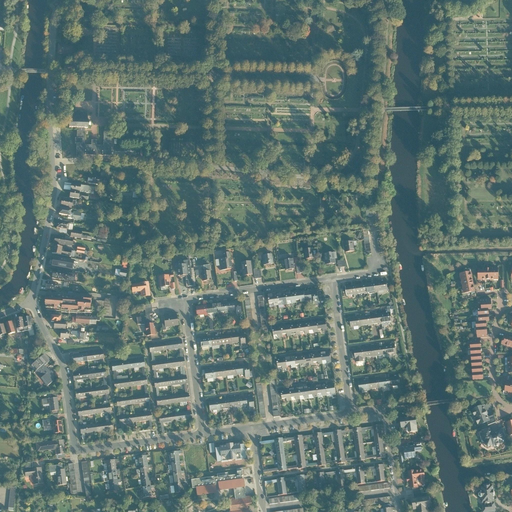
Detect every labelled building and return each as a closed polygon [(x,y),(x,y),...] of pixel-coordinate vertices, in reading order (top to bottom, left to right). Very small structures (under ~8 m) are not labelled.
[(73,45),(58,44),(58,54),(72,55),(73,45)] [(75,144),(77,144),(76,159),(84,159),(85,156),(111,156),(112,132),(104,132),(104,146),(97,146),(97,141),(94,141),(91,141),(91,146),(85,146),(85,129),(87,129),(87,112),(69,112),(69,128),(77,128),(76,139),(75,139),(75,144)] [(115,181),(117,172),(111,171),(109,180),(115,181)] [(108,179),(89,176),(88,184),(106,187),(108,179)] [(92,187),(72,184),(71,191),(80,193),(91,194),(92,187)] [(80,193),(71,191),(70,198),(88,201),(89,195),(80,194),(80,193)] [(73,201),(62,199),(61,207),(72,209),(73,201)] [(72,211),(60,209),(59,215),(68,217),(68,218),(73,219),(73,220),(80,221),(82,214),(74,213),(73,215),(71,214),(72,211)] [(372,254),(368,229),(363,230),(366,255),(372,254)] [(82,233),(72,231),(71,237),(87,240),(88,237),(82,236),(82,233)] [(66,239),(55,237),(54,244),(72,247),(73,239),(66,238),(66,239)] [(354,242),(345,243),(346,253),(356,252),(354,242)] [(83,254),(85,247),(77,245),(76,252),(83,254)] [(62,248),(53,246),(52,254),(71,257),(72,251),(62,249),(62,248)] [(314,258),(313,248),(304,249),(306,259),(314,258)] [(218,258),(220,271),(231,269),(229,251),(222,252),(223,257),(218,258)] [(273,264),(271,253),(262,254),(263,265),(273,264)] [(336,265),(335,253),(325,255),(327,266),(336,265)] [(74,261),(53,258),(52,267),(72,271),(74,261)] [(294,269),(293,258),(284,259),(286,270),(294,269)] [(183,263),(176,265),(178,276),(185,275),(185,279),(187,279),(188,286),(193,285),(189,259),(183,260),(183,263)] [(252,274),(250,261),(240,262),(242,275),(252,274)] [(88,265),(76,263),(74,270),(86,272),(88,265)] [(211,280),(210,270),(201,271),(203,281),(211,280)] [(63,272),(53,271),(52,279),(62,280),(63,272)] [(460,281),(472,278),(471,272),(459,274),(460,281)] [(75,275),(66,273),(65,282),(74,283),(75,275)] [(168,274),(158,276),(160,287),(170,285),(168,274)] [(383,281),(376,281),(377,291),(384,290),(384,292),(387,291),(386,278),(383,278),(383,281)] [(460,281),(462,287),(473,285),(472,278),(460,281)] [(366,283),(367,292),(374,291),(374,293),(377,293),(377,291),(376,281),(375,279),(373,279),(373,282),(366,283)] [(362,283),(357,284),(358,294),(364,293),(364,294),(367,294),(367,292),(366,283),(366,280),(362,281),(362,283)] [(150,296),(148,281),(139,283),(138,283),(131,284),(132,292),(140,291),(141,297),(150,296)] [(56,283),(47,282),(46,289),(54,291),(56,283)] [(357,294),(358,294),(357,284),(355,284),(355,282),(352,282),(352,285),(345,286),(346,295),(353,294),(354,295),(357,295),(357,294)] [(473,285),(462,287),(463,293),(475,291),(473,285)] [(304,290),(295,291),(296,299),(300,299),(301,302),(305,301),(305,300),(304,291),(304,290)] [(317,290),(304,291),(305,300),(314,299),(314,304),(319,303),(317,290)] [(295,291),(286,292),(287,300),(291,300),(292,303),(296,302),(296,299),(295,291)] [(286,292),(277,293),(278,302),(282,301),(283,304),(288,304),(287,300),(286,292)] [(279,305),(278,302),(277,293),(268,295),(269,303),(274,302),(274,306),(279,305)] [(268,330),(263,296),(257,297),(262,331),(268,330)] [(57,298),(44,297),(43,308),(90,311),(91,300),(77,299),(57,298)] [(254,332),(249,297),(244,298),(248,333),(254,332)] [(109,316),(110,299),(105,299),(105,302),(96,301),(96,307),(105,307),(104,315),(109,316)] [(223,303),(216,303),(217,313),(224,312),(225,313),(228,313),(227,311),(226,302),(226,299),(223,299),(223,303)] [(239,300),(226,302),(227,311),(236,310),(236,314),(241,314),(239,300)] [(203,305),(195,306),(196,315),(204,314),(204,316),(207,316),(207,314),(206,305),(206,302),(202,302),(203,305)] [(206,305),(207,314),(214,313),(214,315),(217,314),(217,313),(216,303),(206,305)] [(370,315),(371,324),(378,323),(378,325),(382,324),(382,322),(380,313),(380,311),(377,311),(377,314),(370,315)] [(367,315),(360,316),(361,325),(368,324),(368,326),(371,325),(371,324),(370,315),(370,312),(366,312),(367,315)] [(391,312),(380,313),(382,322),(392,321),(391,312)] [(361,327),(361,325),(360,316),(359,313),(356,314),(356,317),(349,318),(350,327),(358,326),(358,327),(361,327)] [(149,314),(145,314),(145,316),(136,317),(137,324),(144,324),(145,336),(155,335),(153,323),(152,323),(151,319),(150,319),(149,314)] [(178,325),(176,314),(163,316),(164,324),(164,327),(165,327),(178,325)] [(32,326),(31,316),(22,317),(25,331),(29,330),(28,326),(32,326)] [(61,316),(51,316),(51,324),(60,324),(61,316)] [(20,332),(25,331),(22,317),(15,319),(16,329),(19,328),(20,332)] [(97,318),(76,317),(76,324),(96,325),(97,318)] [(317,321),(318,329),(323,329),(323,331),(327,331),(326,320),(317,321)] [(15,332),(11,321),(4,323),(8,334),(15,332)] [(317,321),(308,322),(309,330),(314,330),(314,333),(319,332),(318,329),(317,321)] [(299,323),(300,332),(305,331),(305,334),(310,333),(309,330),(308,322),(299,323)] [(299,323),(290,324),(291,333),(296,332),(296,335),(301,335),(300,332),(299,323)] [(290,324),(281,326),(282,334),(287,333),(287,336),(292,336),(291,333),(290,324)] [(272,327),(273,335),(278,334),(278,337),(283,337),(282,334),(281,326),(272,327)] [(228,334),(221,335),(222,344),(229,344),(229,345),(232,345),(232,343),(231,334),(230,331),(227,331),(228,334)] [(210,336),(211,346),(218,345),(219,346),(222,346),(222,344),(221,335),(220,332),(217,333),(217,336),(210,336)] [(231,334),(232,343),(240,342),(241,346),(246,346),(244,332),(231,334)] [(207,337),(199,338),(201,347),(208,346),(208,348),(211,347),(211,346),(210,336),(210,333),(207,334),(207,337)] [(501,344),(511,347),(511,338),(504,335),(501,344)] [(181,340),(165,342),(166,350),(182,348),(181,340)] [(385,345),(386,355),(396,354),(395,345),(394,341),(391,341),(391,344),(385,345)] [(148,345),(150,352),(166,350),(165,342),(148,345)] [(374,347),(375,356),(386,355),(385,345),(384,342),(381,343),(381,346),(374,347)] [(371,347),(364,348),(365,357),(375,356),(374,347),(374,344),(371,344),(371,347)] [(362,358),(365,357),(364,348),(364,345),(361,345),(361,348),(354,349),(355,362),(363,361),(362,358)] [(86,353),(88,361),(104,359),(103,351),(86,353)] [(322,353),(322,361),(327,360),(328,366),(332,366),(330,352),(322,353)] [(32,364),(37,369),(44,364),(50,360),(45,353),(32,364)] [(88,361),(86,353),(70,355),(71,363),(88,361)] [(322,353),(313,354),(314,362),(318,362),(318,364),(323,364),(322,361),(322,353)] [(304,355),(305,364),(309,363),(309,366),(314,365),(314,362),(313,354),(304,355)] [(304,355),(295,356),(296,365),(300,364),(300,367),(305,366),(305,364),(304,355)] [(286,357),(287,366),(291,365),(292,368),(296,368),(296,365),(295,356),(286,357)] [(287,366),(286,357),(277,358),(278,367),(282,366),(283,369),(287,369),(287,366)] [(184,358),(168,360),(169,368),(185,366),(184,358)] [(144,359),(127,361),(128,369),(145,367),(144,359)] [(151,362),(152,370),(169,368),(168,360),(151,362)] [(111,363),(112,371),(128,369),(127,361),(111,363)] [(232,366),(225,367),(226,376),(233,375),(233,376),(236,376),(236,375),(235,365),(235,363),(232,363),(232,366)] [(248,363),(235,365),(236,375),(244,373),(245,378),(250,377),(248,363)] [(50,371),(44,364),(37,369),(35,372),(47,386),(54,380),(53,372),(51,370),(50,371)] [(214,368),(216,377),(223,376),(223,378),(226,377),(226,376),(225,367),(224,364),(221,364),(222,367),(214,368)] [(211,369),(204,370),(205,379),(213,378),(213,379),(216,379),(216,377),(214,368),(214,366),(211,366),(211,369)] [(106,368),(89,371),(90,378),(107,376),(106,368)] [(74,381),(90,378),(89,371),(73,373),(74,381)] [(396,376),(389,377),(390,386),(397,386),(397,387),(400,387),(399,376),(399,373),(396,373),(396,376)] [(386,378),(378,379),(379,388),(387,387),(387,388),(390,388),(390,386),(389,377),(388,374),(385,375),(386,378)] [(146,376),(129,378),(131,386),(147,384),(146,376)] [(186,376),(170,378),(171,386),(187,384),(186,376)] [(368,380),(369,389),(377,388),(377,389),(380,389),(379,388),(378,379),(378,376),(375,376),(375,379),(368,380)] [(365,380),(358,381),(359,390),(366,390),(367,391),(369,391),(369,389),(368,380),(368,377),(365,377),(365,380)] [(114,389),(131,386),(129,378),(113,381),(114,389)] [(153,380),(154,388),(171,386),(170,378),(153,380)] [(275,381),(269,382),(274,417),(280,416),(275,381)] [(511,382),(509,382),(505,381),(503,391),(502,391),(502,393),(506,394),(509,394),(509,395),(511,396),(511,382)] [(261,384),(255,384),(260,418),(266,417),(261,384)] [(326,385),(327,393),(331,392),(332,395),(336,395),(335,384),(326,385)] [(317,386),(318,394),(323,394),(323,396),(327,396),(327,393),(326,385),(317,386)] [(92,388),(92,396),(109,394),(108,386),(92,388)] [(317,386),(308,387),(309,395),(314,395),(314,398),(318,397),(318,394),(317,386)] [(299,388),(300,396),(304,396),(305,399),(309,398),(309,395),(308,387),(299,388)] [(92,396),(92,388),(75,390),(76,398),(92,396)] [(299,388),(290,389),(291,397),(296,397),(296,400),(301,399),(300,396),(299,388)] [(281,390),(282,398),(286,398),(287,401),(291,401),(291,397),(290,389),(281,390)] [(188,393),(171,395),(173,403),(190,401),(188,393)] [(149,394),(132,396),(133,404),(150,402),(149,394)] [(229,399),(230,408),(237,407),(237,408),(241,408),(241,406),(239,397),(239,394),(236,395),(236,398),(229,399)] [(156,397),(157,405),(173,403),(171,395),(156,397)] [(252,395),(239,397),(241,406),(248,405),(249,410),(254,409),(252,395)] [(116,398),(117,406),(133,404),(132,396),(116,398)] [(226,399),(219,400),(220,409),(227,408),(227,410),(230,409),(230,408),(229,399),(228,396),(226,396),(226,399)] [(59,410),(57,397),(42,399),(43,405),(49,404),(50,411),(59,410)] [(215,401),(208,402),(209,411),(220,409),(219,400),(218,397),(215,398),(215,401)] [(94,406),(95,414),(111,412),(110,404),(94,406)] [(483,405),(472,410),(478,425),(486,421),(488,425),(496,422),(494,415),(488,417),(483,405)] [(94,406),(77,408),(78,416),(95,414),(94,406)] [(174,413),(175,421),(192,419),(191,411),(174,413)] [(151,412),(135,414),(136,422),(152,420),(151,412)] [(158,415),(159,423),(175,421),(174,413),(158,415)] [(53,433),(62,432),(61,421),(59,421),(58,414),(51,415),(51,419),(42,420),(43,427),(52,426),(53,433)] [(118,416),(119,424),(136,422),(135,414),(118,416)] [(415,416),(399,418),(401,428),(407,427),(407,432),(417,431),(415,416)] [(96,424),(97,432),(114,430),(113,422),(96,424)] [(96,424),(80,426),(81,434),(97,432),(96,424)] [(372,426),(374,441),(383,440),(381,425),(372,426)] [(355,444),(362,443),(360,427),(353,429),(355,444)] [(488,428),(479,432),(483,442),(485,443),(485,444),(486,446),(488,447),(490,446),(490,445),(494,447),(503,443),(502,440),(504,439),(504,437),(501,430),(494,433),(492,432),(491,430),(489,431),(488,428)] [(335,447),(343,446),(341,431),(333,432),(335,447)] [(315,449),(323,448),(321,433),(313,434),(315,449)] [(295,453),(304,451),(302,435),(293,436),(295,453)] [(422,451),(420,438),(402,441),(405,459),(415,457),(414,452),(422,451)] [(282,439),(273,440),(275,455),(284,454),(282,439)] [(63,440),(35,443),(36,452),(55,450),(56,455),(58,454),(65,453),(63,440)] [(383,440),(374,441),(376,459),(385,457),(383,440)] [(362,443),(355,444),(357,461),(365,460),(362,443)] [(215,448),(217,462),(246,459),(244,444),(240,445),(240,444),(234,445),(233,444),(230,444),(226,445),(226,446),(219,447),(220,448),(215,448)] [(345,463),(343,446),(335,447),(337,464),(345,463)] [(325,464),(323,448),(315,449),(317,465),(325,464)] [(169,453),(171,463),(181,462),(180,451),(169,453)] [(306,468),(304,451),(295,453),(297,469),(306,468)] [(286,470),(284,454),(275,455),(277,471),(286,470)] [(139,457),(140,467),(149,466),(147,456),(139,457)] [(103,462),(105,473),(118,471),(116,460),(103,462)] [(87,461),(81,462),(86,497),(92,496),(90,483),(89,475),(87,461)] [(171,463),(172,473),(183,472),(181,462),(171,463)] [(74,463),(68,464),(72,498),(78,497),(74,463)] [(66,484),(64,469),(63,470),(62,465),(49,466),(50,473),(56,472),(58,485),(66,484)] [(384,465),(376,466),(378,481),(386,480),(384,465)] [(140,467),(141,477),(150,476),(149,466),(140,467)] [(364,467),(356,468),(358,485),(367,483),(364,467)] [(43,484),(41,468),(24,470),(25,476),(32,475),(34,485),(43,484)] [(344,470),(336,471),(339,487),(347,486),(344,470)] [(416,470),(407,471),(408,478),(406,478),(407,483),(409,482),(409,489),(412,488),(417,488),(418,488),(417,479),(418,479),(418,481),(425,481),(423,471),(416,471),(416,470)] [(105,473),(107,484),(120,482),(118,471),(105,473)] [(214,477),(191,480),(192,489),(196,488),(197,496),(217,494),(216,491),(219,491),(220,491),(234,490),(235,498),(246,496),(245,488),(244,479),(242,479),(242,478),(242,476),(243,476),(242,471),(237,472),(237,475),(228,476),(228,473),(217,474),(217,477),(214,478),(214,477)] [(172,473),(174,484),(184,482),(183,472),(172,473)] [(323,473),(315,474),(318,490),(326,489),(323,473)] [(304,475),(296,477),(298,493),(306,491),(304,475)] [(141,477),(143,487),(152,486),(150,476),(141,477)] [(285,478),(276,479),(278,495),(286,494),(285,478)] [(107,484),(109,494),(121,492),(120,482),(107,484)] [(174,484),(175,494),(186,492),(184,482),(174,484)] [(392,482),(356,488),(357,493),(393,487),(392,482)] [(494,485),(480,486),(482,511),(493,511),(496,511),(494,485)] [(143,487),(144,497),(153,495),(152,486),(143,487)] [(301,495),(269,499),(270,505),(302,500),(301,495)] [(235,498),(228,499),(229,511),(228,511),(248,511),(247,504),(251,504),(250,496),(246,496),(235,498)] [(392,496),(361,501),(361,506),(392,501),(392,496)] [(413,499),(411,499),(413,510),(417,510),(416,511),(426,511),(426,509),(430,508),(428,497),(427,497),(413,499)]
